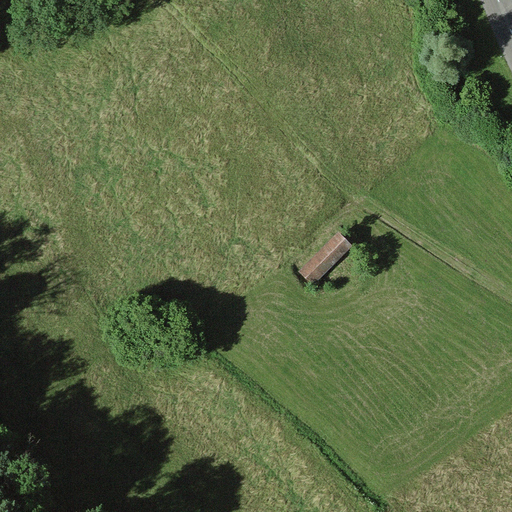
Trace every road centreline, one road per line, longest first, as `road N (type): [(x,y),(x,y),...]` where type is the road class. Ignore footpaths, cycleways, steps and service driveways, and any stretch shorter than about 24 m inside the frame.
road 1 (track): [(157,0),(315,168),(363,205),(299,245)]
road 2 (track): [(363,205),(511,295)]
